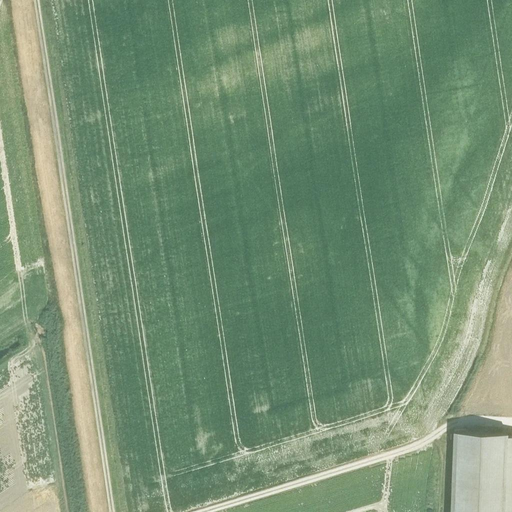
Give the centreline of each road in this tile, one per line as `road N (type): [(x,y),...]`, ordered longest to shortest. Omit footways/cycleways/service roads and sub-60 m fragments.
road 1 (track): [(37,0),(115,511)]
road 2 (unknown): [(204,511),(440,441)]
